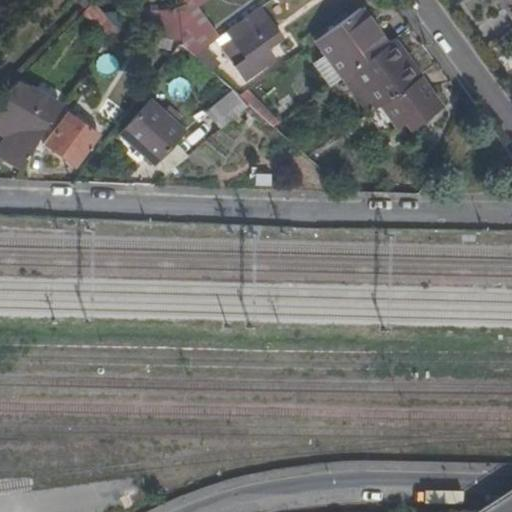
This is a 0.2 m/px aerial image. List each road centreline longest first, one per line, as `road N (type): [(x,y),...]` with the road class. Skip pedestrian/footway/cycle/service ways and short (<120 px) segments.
road 1 (residential): [(0,193),(511,210)]
road 2 (residential): [(511,483),(361,479),(293,486),(205,511)]
road 3 (residential): [(511,133),(417,0)]
